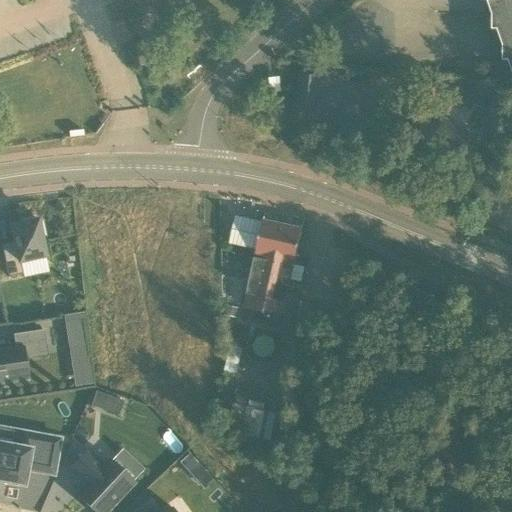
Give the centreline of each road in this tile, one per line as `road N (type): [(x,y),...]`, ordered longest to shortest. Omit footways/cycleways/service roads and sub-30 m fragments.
road 1 (secondary): [(511,275),(334,203),(199,172)]
road 2 (track): [(294,511),(295,426),(334,203)]
road 3 (unclassified): [(199,172),(207,104),(315,0)]
road 4 (secondary): [(199,172),(99,168),(0,180)]
